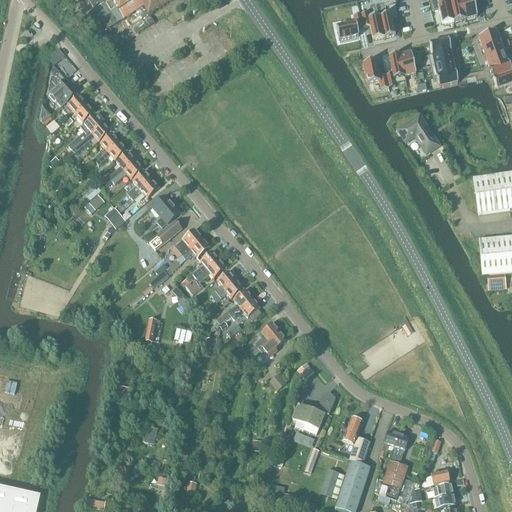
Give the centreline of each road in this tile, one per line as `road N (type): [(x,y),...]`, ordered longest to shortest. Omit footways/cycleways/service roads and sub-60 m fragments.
road 1 (residential): [(481,511),(471,471),(451,439),(349,386),(48,24)]
road 2 (tertiary): [(511,455),(392,219),(246,0)]
